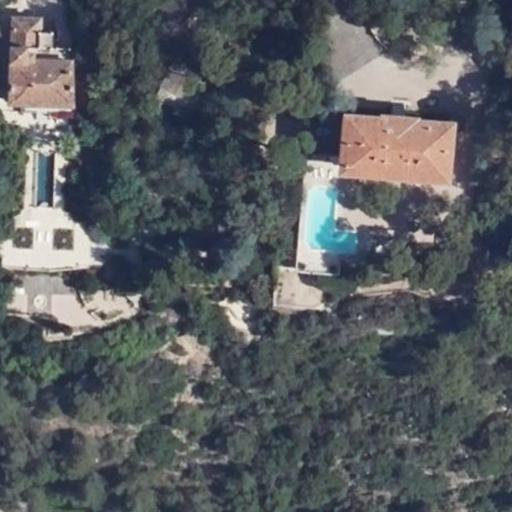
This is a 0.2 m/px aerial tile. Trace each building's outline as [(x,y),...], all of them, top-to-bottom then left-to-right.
[(178,0),(194,15),(207,0),(178,0)] [(8,15),(6,99),(69,100),(70,55),(31,54),(32,15),(8,15)] [(32,27),(31,54),(70,55),(71,44),(50,44),(50,27),(32,27)] [(179,57),(160,83),(185,103),(205,76),(179,57)] [(185,103),(160,83),(155,90),(181,109),(185,103)] [(305,182),(315,183),(333,184),(343,185),(344,164),(445,174),(449,121),(413,118),(414,115),(387,112),(386,115),(349,112),(345,153),(307,149),(305,182)] [(50,308),(71,315),(78,291),(26,275),(16,306),(48,316),(50,308)]
